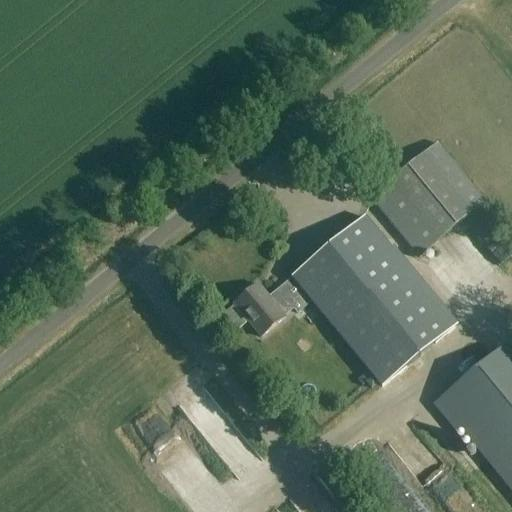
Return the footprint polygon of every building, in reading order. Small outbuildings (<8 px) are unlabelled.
[(420,258),(487,203),(439,145),(372,200),(420,258)] [(260,340),(283,322),(282,321),(294,312),(298,317),(301,314),(371,400),(453,334),(364,224),(269,300),(258,287),(233,306),(260,340)] [(511,493),(511,366),(502,354),(433,410),(434,410),(433,411),(456,439),(462,433),(511,493)] [(358,449),(385,487),(401,476),(374,438),(358,449)] [(410,511),(432,511),(417,484),(400,494),(410,511)] [(451,511),(481,511),(469,494),(449,508),(451,511)]
